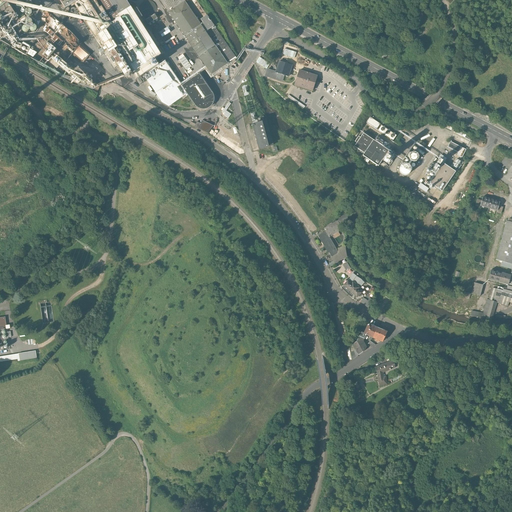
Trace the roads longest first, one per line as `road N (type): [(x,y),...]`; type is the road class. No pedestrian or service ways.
road 1 (unclassified): [(396,327),(337,291),(263,184),(200,135),(108,85),(83,124)]
road 2 (secondary): [(511,139),(246,0)]
road 3 (track): [(83,124),(114,148),(112,248),(93,269),(17,292),(0,307)]
road 4 (unclassified): [(396,327),(387,343),(304,397),(221,511)]
road 5 (track): [(146,511),(147,471),(122,433),(20,511)]
road 6 (track): [(363,87),(383,107),(408,114),(438,93),(452,62),(449,0)]
road 7 (track): [(487,161),(430,284),(402,277),(397,285)]
